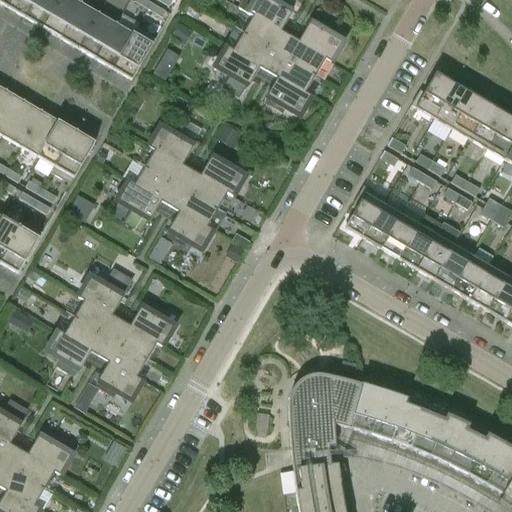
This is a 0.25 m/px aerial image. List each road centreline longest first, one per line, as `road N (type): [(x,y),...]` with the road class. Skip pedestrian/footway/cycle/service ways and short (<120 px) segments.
road 1 (residential): [(124,511),(280,245)]
road 2 (residential): [(280,245),(420,0)]
road 3 (residential): [(511,378),(280,245)]
